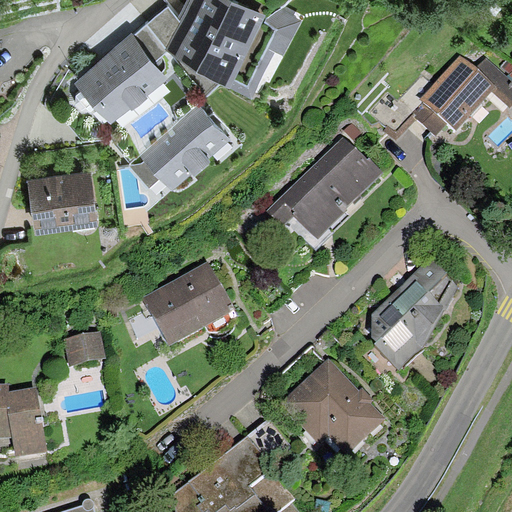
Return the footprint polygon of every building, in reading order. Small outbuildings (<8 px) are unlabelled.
[(284,56),(306,16),(286,4),(267,17),(231,0),(188,0),(179,20),(181,24),(168,51),(251,98),(276,51),(284,56)] [(148,26),(168,51),(181,24),(179,20),(168,7),(148,26)] [(148,26),(135,37),(155,62),(168,51),(148,26)] [(135,37),(132,34),(75,82),(113,127),(169,79),(155,62),(135,37)] [(423,102),(412,116),(436,137),(448,123),(457,132),(491,93),(510,110),(511,107),(511,68),(508,73),(488,56),(475,70),(459,55),(420,100),(423,102)] [(230,140),(199,106),(131,166),(150,187),(160,178),(172,191),(192,174),(194,177),(210,163),(208,160),(230,140)] [(344,136),(269,211),(283,225),(294,214),(318,238),(383,174),(344,136)] [(91,171),(28,178),(35,234),(98,226),(91,171)] [(371,314),(371,336),(378,342),(375,345),(399,370),(422,348),(460,287),(432,259),(371,314)] [(209,263),(144,299),(171,344),(206,326),(210,333),(217,336),(226,334),(233,326),(235,319),(231,313),(236,310),(209,263)] [(99,332),(65,339),(71,365),(105,357),(99,332)] [(171,360),(182,381),(225,361),(215,339),(171,360)] [(327,359),(282,403),(323,445),(332,436),(347,451),(383,416),(327,359)] [(0,438),(12,438),(16,457),(47,451),(35,388),(10,392),(10,384),(0,383),(0,438)] [(271,419),(175,493),(178,511),(280,511),(296,501),(268,469),(293,447),(271,419)] [(84,505),(62,511),(96,511),(94,507),(95,503),(92,500),(88,499),(84,501),(84,505)]
